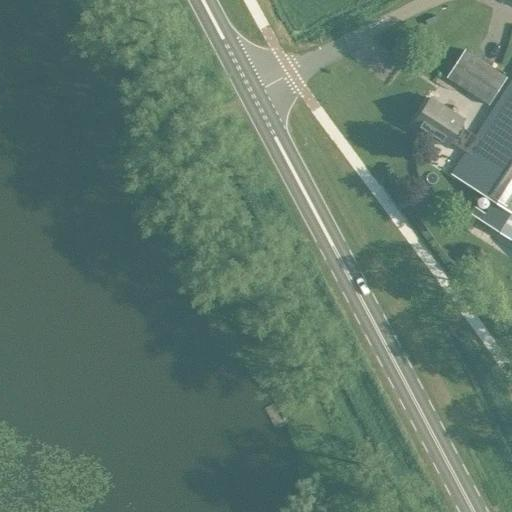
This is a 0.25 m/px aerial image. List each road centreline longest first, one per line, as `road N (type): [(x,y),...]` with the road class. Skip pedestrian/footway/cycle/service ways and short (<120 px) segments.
road 1 (secondary): [(472,511),(247,87)]
road 2 (unclassified): [(290,71),(420,0)]
